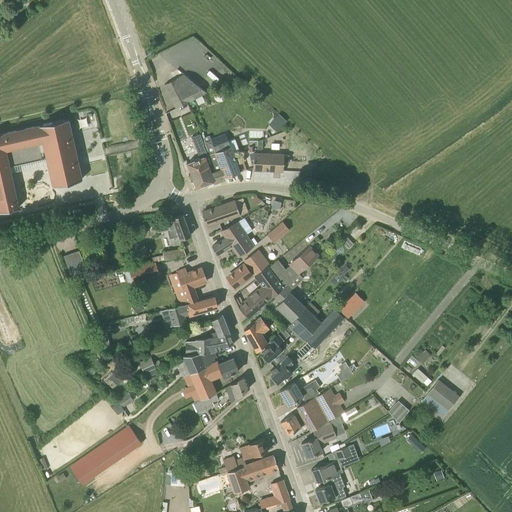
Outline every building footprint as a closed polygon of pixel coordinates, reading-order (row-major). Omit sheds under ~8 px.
[(149,49),(145,51),(148,58),(152,56),(154,53),(152,50),(149,49)] [(173,80),(164,84),(176,108),(195,98),(201,95),(207,92),(184,74),(183,74),(173,80)] [(286,121),(278,114),(268,124),(276,132),(286,121)] [(0,211),(18,208),(18,207),(9,166),(47,158),(53,185),(53,186),(82,179),(81,178),(68,119),(68,118),(39,125),(2,134),(2,133),(0,133),(0,211)] [(192,137),(200,158),(186,163),(191,175),(208,168),(208,167),(213,164),(209,154),(207,154),(203,144),(204,144),(200,133),(192,137)] [(208,168),(191,175),(196,188),(240,172),(230,146),(225,133),(211,139),(204,141),(209,153),(209,154),(213,164),(208,167),(208,168)] [(284,154),(253,153),(253,170),(253,169),(282,171),(283,171),(283,162),(288,163),(288,155),(284,154)] [(256,204),(260,200),(256,196),(252,200),(256,204)] [(202,212),(207,226),(240,214),(235,200),(202,212)] [(183,214),(155,221),(157,232),(168,229),(170,238),(179,236),(180,239),(190,235),(187,225),(186,226),(185,223),(186,222),(183,214)] [(237,221),(221,229),(223,233),(228,231),(235,242),(232,244),(232,245),(239,256),(253,246),(257,243),(253,238),(250,240),(246,234),(252,230),(243,218),(237,221)] [(274,242),(289,230),(283,222),(268,235),(274,242)] [(225,238),(212,246),(217,254),(232,245),(231,244),(235,242),(228,231),(223,233),(225,238)] [(344,234),(339,239),(344,244),(349,240),(344,234)] [(309,245),(302,252),(303,253),(297,259),(296,258),(290,264),(290,265),(285,269),(278,259),(268,267),(283,287),(298,273),(299,274),(318,256),(309,245)] [(164,260),(181,256),(186,255),(183,248),(163,252),(164,260)] [(79,250),(63,255),(71,276),(86,271),(79,250)] [(267,266),(267,265),(269,264),(263,257),(259,260),(253,253),(244,260),(248,265),(246,266),(244,264),(227,277),(235,287),(252,274),(251,272),(253,271),(255,275),(267,266)] [(155,262),(129,270),(129,271),(132,281),(158,274),(155,262)] [(271,297),(274,295),(283,287),(268,267),(267,266),(255,275),(254,275),(266,290),(263,293),(259,289),(254,293),(253,293),(244,301),(245,302),(240,307),(239,306),(239,307),(239,306),(238,306),(239,307),(248,318),(271,297)] [(180,305),(187,303),(194,301),(197,300),(192,285),(207,280),(203,269),(194,271),(187,273),(185,268),(176,272),(184,295),(177,298),(180,305)] [(283,287),(274,295),(280,301),(276,305),(292,321),(304,308),(305,307),(299,301),(301,299),(295,293),(293,296),(290,292),(292,290),(286,284),(283,287)] [(339,309),(348,318),(364,301),(356,292),(339,309)] [(183,315),(190,313),(190,314),(218,306),(214,295),(197,300),(194,301),(187,303),(180,305),(168,309),(173,326),(185,322),(183,315)] [(137,313),(144,307),(139,301),(132,307),(137,313)] [(320,323),(304,308),(292,321),(289,324),(293,328),(304,339),(320,323)] [(321,323),(330,332),(344,318),(335,309),(321,323)] [(221,313),(221,314),(212,319),(218,333),(210,334),(210,337),(196,339),(196,340),(185,342),(186,355),(196,354),(206,352),(206,353),(211,352),(211,344),(222,342),(219,336),(229,332),(222,314),(221,313)] [(266,342),(261,334),(269,328),(260,316),(244,330),(256,351),(266,342)] [(281,338),(288,333),(284,328),(269,340),(271,343),(261,351),(263,353),(262,354),(264,356),(263,356),(266,360),(267,360),(268,361),(282,349),(287,345),(281,338)] [(223,348),(233,344),(234,344),(229,332),(219,336),(222,342),(211,344),(211,352),(215,351),(223,348)] [(107,334),(99,336),(102,348),(110,346),(107,334)] [(184,360),(176,364),(182,378),(183,377),(186,375),(190,372),(190,373),(213,363),(216,362),(214,358),(217,357),(215,351),(211,352),(206,353),(206,352),(196,354),(186,355),(182,356),(184,360)] [(291,358),(287,354),(270,371),(272,373),(272,372),(273,374),(271,376),(273,379),(272,380),(275,383),(276,382),(277,383),(285,377),(286,378),(292,372),(287,367),(293,362),(291,358)] [(151,356),(138,362),(143,372),(155,367),(153,361),(151,356)] [(213,363),(190,373),(201,399),(216,393),(210,378),(222,373),(224,377),(239,371),(233,358),(219,364),(218,361),(216,362),(213,363)] [(337,372),(341,380),(353,373),(346,360),(338,364),(341,370),(337,372)] [(413,374),(423,383),(428,377),(418,368),(413,374)] [(116,385),(121,380),(114,373),(109,378),(116,385)] [(249,388),(245,375),(237,379),(238,381),(231,384),(226,387),(232,403),(234,400),(236,399),(249,388)] [(439,380),(427,393),(448,410),(459,396),(439,380)] [(299,390),(294,382),(280,390),(288,404),(294,400),(294,401),(302,396),(306,402),(317,395),(319,394),(316,388),(313,390),(309,383),(299,390)] [(319,394),(317,395),(331,419),(341,413),(327,389),(319,394)] [(134,401),(128,391),(117,398),(122,406),(127,404),(127,405),(134,401)] [(218,399),(216,393),(201,399),(193,403),(198,413),(206,410),(204,405),(218,399)] [(299,411),(294,414),(281,421),(288,434),(307,423),(311,431),(315,429),(326,422),(331,419),(317,395),(306,402),(297,407),(299,411)] [(398,399),(388,410),(399,420),(409,409),(398,399)] [(358,411),(355,406),(344,412),(345,412),(347,417),(358,411)] [(347,417),(345,412),(339,415),(342,421),(344,420),(347,419),(347,417)] [(329,421),(326,422),(315,429),(318,437),(301,443),(306,457),(321,451),(318,444),(336,437),(332,427),(342,422),(339,415),(329,421)] [(129,425),(87,454),(99,472),(141,443),(129,425)] [(411,434),(406,439),(412,445),(417,440),(411,434)] [(240,447),(241,452),(243,457),(244,460),(249,458),(268,451),(263,438),(240,447)] [(316,482),(332,476),(340,473),(343,472),(341,467),(354,461),(351,454),(348,446),(335,451),(338,459),(311,469),(316,482)] [(231,457),(223,459),(225,466),(227,471),(246,464),(244,460),(243,457),(236,459),(235,455),(231,457)] [(246,464),(227,471),(234,492),(236,492),(237,491),(237,493),(239,494),(243,492),(244,491),(243,489),(248,488),(245,480),(278,468),(278,469),(279,469),(274,455),(246,465),(246,464)] [(38,459),(42,470),(48,468),(43,457),(38,459)] [(166,471),(165,484),(171,485),(184,486),(184,483),(184,470),(171,469),(167,469),(167,471),(166,471)] [(444,477),(441,470),(436,472),(438,479),(444,477)] [(65,478),(62,472),(56,476),(59,482),(65,478)] [(261,508),(280,502),(289,500),(290,499),(282,479),(270,483),(274,495),(259,500),(261,508)] [(335,496),(342,494),(337,482),(330,485),(330,484),(315,489),(320,502),(335,497),(335,496)] [(348,511),(346,507),(347,507),(363,500),(360,492),(340,500),(343,507),(337,510),(337,508),(330,510),(330,511),(348,511)]
